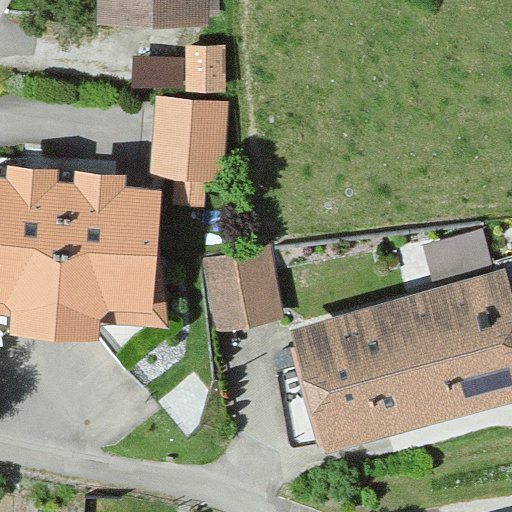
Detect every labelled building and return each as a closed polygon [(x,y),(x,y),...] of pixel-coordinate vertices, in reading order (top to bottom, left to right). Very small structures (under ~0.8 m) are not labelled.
[(219,0),(113,0),(114,13),(219,10),(219,0)] [(222,40),(186,41),(187,85),(223,84),(222,40)] [(224,101),(159,96),(154,166),(220,170),(224,101)] [(162,178),(0,166),(0,305),(152,316),(162,178)] [(423,232),(428,257),(489,245),(484,220),(423,232)] [(266,238),(199,257),(218,327),(286,308),(266,238)] [(511,257),(299,320),(336,442),(511,390),(511,257)]
